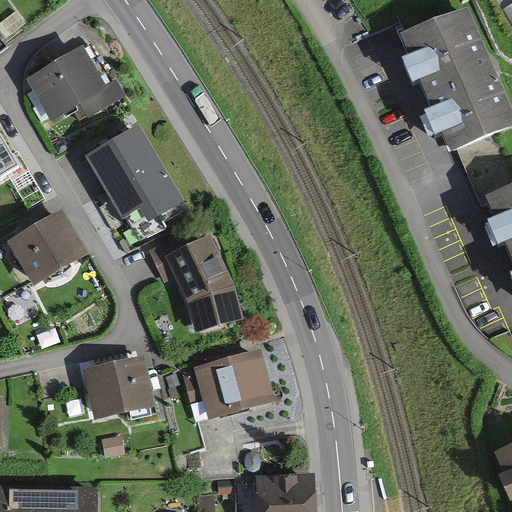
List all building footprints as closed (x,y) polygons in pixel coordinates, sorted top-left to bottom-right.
[(511,130),(463,15),(399,42),(448,157),(511,130)] [(77,51),(25,82),(49,122),(72,108),(83,127),(123,103),(113,86),(102,92),(77,51)] [(0,132),(0,152),(9,145),(0,132)] [(137,137),(93,160),(128,227),(172,204),(137,137)] [(511,189),(484,201),(511,270),(511,189)] [(56,218),(7,246),(32,290),(81,262),(56,218)] [(203,237),(161,252),(192,334),(233,319),(203,237)] [(253,355),(189,372),(201,422),(266,406),(253,355)] [(140,364),(81,377),(91,424),(150,411),(140,364)] [(511,442),(488,453),(511,508),(511,442)] [(306,511),(306,479),(258,479),(257,511),(306,511)] [(88,511),(89,497),(0,495),(0,511),(88,511)]
